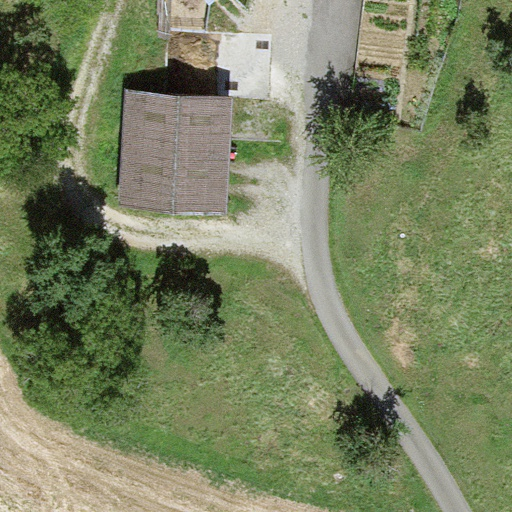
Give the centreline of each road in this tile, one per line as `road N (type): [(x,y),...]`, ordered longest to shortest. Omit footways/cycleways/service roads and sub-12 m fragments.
road 1 (track): [(459,511),(328,302),(310,150),(334,0)]
road 2 (track): [(114,0),(59,164),(67,208),(140,233),(318,246)]
